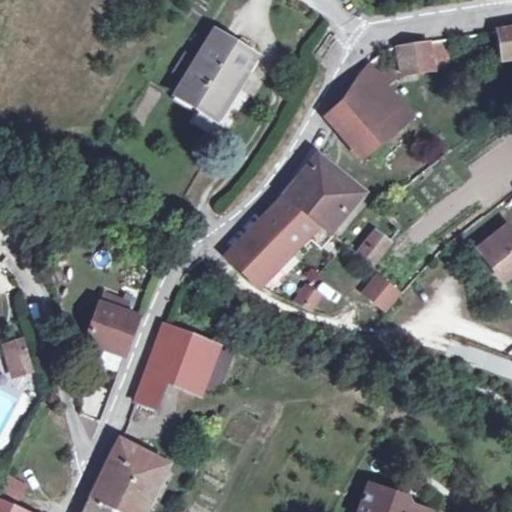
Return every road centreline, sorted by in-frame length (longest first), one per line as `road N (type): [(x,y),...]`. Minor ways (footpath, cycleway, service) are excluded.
road 1 (residential): [(73,511),(144,325),(191,251),(303,143),(357,36)]
road 2 (unknown): [(191,251),(311,324),(452,337),(511,362)]
road 3 (residential): [(357,36),(511,13)]
